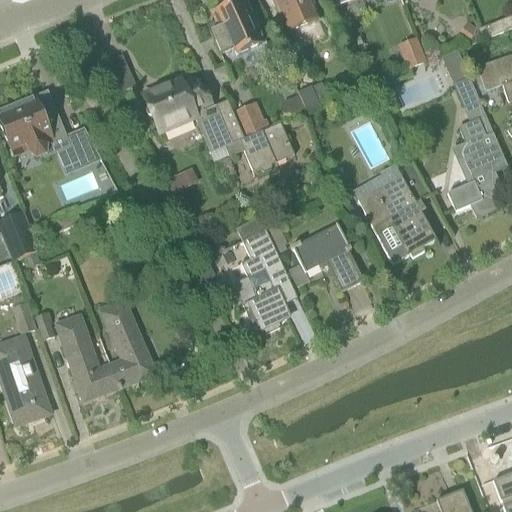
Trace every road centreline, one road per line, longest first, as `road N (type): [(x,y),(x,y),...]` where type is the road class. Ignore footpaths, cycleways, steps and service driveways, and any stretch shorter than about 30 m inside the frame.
road 1 (residential): [(219,415),(511,271)]
road 2 (residential): [(258,504),(511,412)]
road 3 (residential): [(0,500),(219,415)]
